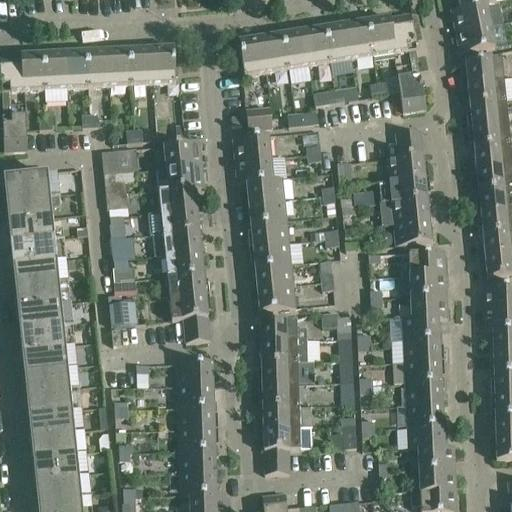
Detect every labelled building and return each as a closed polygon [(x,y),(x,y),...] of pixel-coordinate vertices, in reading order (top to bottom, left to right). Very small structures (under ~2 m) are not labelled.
[(493,0),(457,0),(459,12),(450,14),(450,15),(495,7),(493,0)] [(495,8),(495,7),(450,15),(455,36),(489,29),(486,10),(495,8)] [(410,18),(387,22),(392,57),(408,55),(410,67),(417,66),(415,54),(416,54),(410,18)] [(392,57),(387,22),(366,25),(372,60),(392,57)] [(366,25),(344,28),(350,64),(372,60),(366,25)] [(344,28),(323,31),(329,67),(350,64),(344,28)] [(329,67),(323,31),(318,32),(318,29),(301,31),(308,70),(329,67)] [(489,29),(455,36),(459,58),(494,51),(489,29)] [(308,70),(301,31),(287,33),(287,37),(281,38),(286,74),(308,70)] [(281,38),(260,41),(266,77),(286,74),(281,38)] [(266,77),(260,41),(238,45),(243,80),(266,77)] [(131,89),(129,53),(123,53),(123,50),(107,51),(109,90),(131,89)] [(92,55),(85,56),(87,92),(109,90),(107,51),(92,51),(92,55)] [(150,52),(152,88),(175,87),(173,51),(150,52)] [(152,88),(150,52),(129,53),(131,89),(152,88)] [(85,56),(64,57),(66,93),(87,92),(85,56)] [(66,93),(64,57),(43,58),(44,94),(66,93)] [(43,58),(20,59),(22,95),(44,94),(43,58)] [(20,59),(0,59),(0,86),(0,96),(1,96),(2,108),(8,108),(7,95),(22,95),(20,59)] [(467,87),(502,84),(499,61),(465,65),(467,87)] [(417,66),(410,67),(412,79),(396,81),(402,117),(425,113),(420,78),(419,78),(417,66)] [(502,84),(467,87),(469,108),(504,105),(502,84)] [(377,88),(379,100),(386,99),(384,86),(377,88)] [(379,100),(377,88),(369,89),(371,102),(379,100)] [(342,93),(334,94),(336,107),(344,106),(342,93)] [(336,107),(334,94),(326,95),(328,108),(336,107)] [(504,105),(469,108),(470,115),(466,115),(468,130),(506,126),(504,105)] [(9,121),(8,108),(2,108),(3,120),(2,120),(2,133),(3,157),(27,155),(26,135),(26,127),(25,120),(9,121)] [(247,136),(271,133),(269,113),(245,116),(247,136)] [(302,117),(294,118),(296,131),(304,130),(302,117)] [(88,119),(89,132),(98,131),(97,118),(88,119)] [(296,131),(294,118),(286,119),(288,131),(296,131)] [(242,129),(241,119),(231,120),(232,130),(242,129)] [(54,120),(46,121),(46,134),(54,133),(54,120)] [(46,134),(46,121),(38,121),(39,134),(46,134)] [(508,148),(506,126),(468,130),(469,146),(473,146),(473,152),(508,148)] [(183,129),(175,130),(176,143),(184,142),(183,129)] [(134,134),(135,147),(143,146),(142,133),(134,134)] [(135,147),(134,134),(125,135),(127,148),(135,147)] [(397,150),(421,148),(420,135),(396,138),(397,150)] [(234,166),(270,163),(268,140),(232,143),(234,166)] [(166,173),(201,169),(199,147),(164,150),(166,173)] [(422,159),(421,148),(397,150),(398,161),(422,159)] [(508,148),(473,152),(476,173),(511,169),(508,148)] [(307,158),(320,157),(319,149),(306,151),(307,158)] [(115,178),(113,155),(101,156),(103,179),(115,178)] [(307,158),(308,166),(309,180),(332,178),(329,156),(320,157),(307,158)] [(422,159),(398,161),(386,163),(388,186),(428,182),(426,165),(423,166),(422,159)] [(272,183),(270,163),(234,166),(236,188),(246,187),(246,186),(272,183)] [(336,168),(338,176),(350,175),(349,167),(336,168)] [(201,169),(166,173),(168,194),(194,191),(194,192),(203,191),(201,169)] [(511,169),(476,173),(478,196),(511,192),(511,169)] [(128,177),(115,178),(103,179),(105,201),(121,199),(119,186),(129,185),(128,177)] [(4,205),(59,199),(59,198),(49,199),(46,178),(23,180),(23,179),(2,182),(4,205)] [(282,182),(272,183),(246,186),(246,187),(248,208),(284,205),(282,182)] [(429,197),(428,182),(388,186),(391,207),(426,204),(426,197),(429,197)] [(194,191),(168,194),(158,195),(160,218),(196,214),(194,192),(194,191)] [(323,201),(334,200),(333,192),(322,193),(323,201)] [(511,192),(478,196),(478,201),(475,202),(476,217),(511,213),(511,192)] [(59,200),(59,199),(4,205),(6,226),(51,222),(49,201),(59,200)] [(123,222),(121,199),(105,201),(107,214),(109,214),(110,223),(123,222)] [(334,200),(323,201),(324,208),(335,207),(334,200)] [(341,212),(354,210),(353,203),(340,204),(341,212)] [(426,204),(391,207),(381,208),(384,230),(393,229),(429,225),(426,204)] [(286,226),(284,205),(248,208),(250,230),(286,226)] [(355,218),(354,210),(341,212),(342,219),(355,218)] [(511,236),(511,213),(476,217),(478,233),(481,232),(482,240),(511,236)] [(196,214),(160,218),(148,219),(150,240),(162,239),(199,235),(196,214)] [(51,222),(6,226),(9,248),(64,242),(64,241),(53,242),(51,222)] [(123,222),(110,223),(110,228),(108,229),(110,243),(112,243),(112,244),(125,243),(123,222)] [(431,247),(429,225),(393,229),(395,250),(431,247)] [(286,226),(250,230),(251,235),(247,235),(249,252),(288,248),(286,226)] [(86,232),(76,233),(77,241),(87,240),(86,232)] [(343,233),(344,241),(353,240),(352,232),(343,233)] [(325,243),(338,242),(337,234),(324,235),(325,243)] [(199,235),(162,239),(165,261),(201,257),(199,235)] [(310,245),(319,244),(318,236),(309,237),(310,245)] [(511,236),(482,240),(484,260),(511,257),(511,236)] [(64,242),(9,248),(11,269),(56,265),(53,244),(64,243),(64,242)] [(338,242),(325,243),(326,251),(339,250),(338,242)] [(125,243),(112,244),(114,266),(127,265),(125,243)] [(344,247),(345,255),(356,254),(355,246),(344,247)] [(288,248),(249,252),(250,267),(254,266),(254,273),(290,269),(288,248)] [(409,279),(445,278),(444,255),(408,257),(409,279)] [(201,257),(165,261),(167,282),(203,278),(201,257)] [(511,279),(511,257),(484,260),(487,282),(511,279)] [(379,267),(379,258),(368,259),(368,267),(379,267)] [(56,265),(11,269),(13,291),(68,285),(68,284),(58,285),(56,265)] [(127,265),(114,266),(114,272),(112,272),(113,286),(113,287),(129,286),(127,265)] [(293,291),(290,269),(254,273),(257,295),(293,291)] [(203,283),(203,278),(167,282),(169,303),(209,299),(207,283),(203,283)] [(321,287),(332,286),(331,278),(320,279),(321,287)] [(446,300),(445,278),(409,279),(410,302),(446,300)] [(68,285),(13,291),(15,312),(60,308),(58,287),(68,286),(68,285)] [(129,286),(113,287),(114,300),(108,300),(108,309),(121,307),(131,307),(129,286)] [(332,286),(321,287),(322,295),(333,294),(332,286)] [(482,313),(511,311),(511,289),(481,290),(482,313)] [(295,312),(293,291),(257,295),(259,316),(295,312)] [(370,303),(381,303),(381,295),(370,295),(370,303)] [(209,299),(169,303),(171,325),(183,323),(184,336),(208,333),(206,314),(210,314),(209,299)] [(447,322),(446,300),(410,302),(411,322),(438,321),(438,322),(447,322)] [(381,303),(370,303),(370,311),(381,310),(381,303)] [(122,315),(121,307),(108,309),(109,316),(122,315)] [(62,328),(60,308),(15,312),(18,334),(73,328),(73,327),(62,328)] [(511,311),(482,313),(483,335),(492,335),(492,334),(511,333),(511,311)] [(338,345),(350,344),(349,321),(336,321),(338,345)] [(438,321),(411,322),(402,322),(403,345),(439,343),(438,322),(438,321)] [(260,347),(296,345),(306,345),(306,332),(296,332),(296,323),(259,324),(260,347)] [(73,328),(18,334),(20,355),(64,351),(62,330),(73,329),(73,328)] [(208,333),(184,336),(185,347),(209,345),(208,333)] [(511,333),(492,334),(492,335),(492,356),(511,355),(511,333)] [(119,334),(111,334),(112,350),(121,349),(119,334)] [(357,347),(370,347),(369,339),(356,339),(357,347)] [(439,343),(403,345),(404,367),(443,365),(442,349),(439,349),(439,343)] [(351,365),(350,344),(338,345),(338,365),(351,365)] [(297,367),(296,345),(260,347),(261,368),(297,367)] [(310,364),(321,363),(319,345),(309,346),(310,364)] [(370,355),(370,347),(357,347),(357,355),(370,355)] [(66,371),(64,351),(20,355),(22,377),(77,371),(77,370),(66,371)] [(511,355),(492,356),(493,378),(511,377),(511,355)] [(444,380),(443,365),(404,367),(405,388),(441,386),(440,380),(444,380)] [(176,392),(213,391),(212,367),(176,368),(176,392)] [(297,367),(261,368),(261,374),(257,374),(258,389),(298,388),(297,367)] [(136,370),(136,378),(147,377),(147,369),(136,370)] [(77,371),(22,377),(24,398),(69,394),(67,373),(77,371)] [(511,377),(493,378),(493,383),(490,383),(490,399),(511,398),(511,377)] [(340,387),(352,387),(352,379),(340,379),(340,387)] [(359,391),(372,391),(372,383),(358,383),(359,391)] [(442,408),(441,386),(405,388),(406,409),(442,408)] [(352,387),(340,387),(341,395),(353,395),(352,387)] [(298,388),(258,389),(258,405),(262,405),(262,411),(298,410),(298,388)] [(213,391),(176,392),(177,413),(213,412),(213,391)] [(372,391),(359,391),(359,399),(373,399),(372,391)] [(71,414),(69,394),(24,398),(27,420),(82,414),(82,413),(71,414)] [(511,419),(511,398),(490,399),(491,414),(494,414),(495,420),(511,419)] [(115,415),(128,414),(128,406),(115,407),(115,415)] [(443,429),(442,408),(406,409),(407,431),(443,429)] [(298,410),(262,411),(263,432),(299,431),(298,410)] [(105,411),(98,412),(100,434),(107,433),(105,411)] [(213,412),(177,413),(177,434),(217,433),(217,417),(213,417),(213,412)] [(82,414),(27,420),(29,441),(73,437),(71,416),(82,414)] [(128,414),(115,415),(115,422),(129,422),(128,414)] [(511,441),(511,419),(495,420),(495,442),(511,441)] [(342,430),(355,430),(354,422),(341,422),(342,430)] [(361,434),(374,433),(373,425),(361,426),(361,434)] [(444,450),(443,429),(407,431),(408,454),(417,453),(444,452),(444,450)] [(355,430),(342,430),(343,453),(356,452),(355,430)] [(311,431),(299,431),(263,432),(264,455),(288,454),(312,453),(311,431)] [(217,433),(177,434),(178,456),(214,455),(214,448),(218,448),(217,433)] [(374,433),(361,434),(361,442),(374,441),(374,433)] [(125,436),(115,436),(115,445),(125,445),(125,436)] [(73,437),(29,441),(31,463),(86,457),(86,456),(76,457),(73,437)] [(102,438),(99,441),(100,454),(109,453),(108,437),(102,438)] [(511,463),(511,441),(495,442),(496,464),(511,463)] [(119,458),(132,457),(131,449),(118,450),(119,458)] [(444,452),(417,453),(418,474),(454,473),(453,450),(444,450),(444,452)] [(288,467),(288,454),(264,455),(264,467),(288,467)] [(215,476),(214,455),(178,456),(179,477),(215,476)] [(86,457),(31,463),(33,484),(78,480),(76,459),(86,457)] [(132,465),(132,457),(119,458),(119,466),(132,465)] [(288,467),(264,467),(264,479),(288,478),(288,467)] [(378,476),(389,476),(389,468),(378,468),(378,476)] [(455,494),(454,473),(418,474),(419,496),(455,494)] [(216,497),(215,476),(179,477),(179,500),(190,500),(190,499),(216,498),(216,497)] [(389,476),(378,476),(379,484),(390,483),(389,476)] [(78,480),(33,484),(36,506),(91,500),(91,499),(80,500),(78,480)] [(106,487),(102,491),(103,498),(114,497),(113,486),(106,487)] [(123,501),(136,501),(136,493),(123,493),(123,501)] [(456,511),(455,494),(419,496),(420,511),(456,511)] [(225,511),(225,497),(216,497),(216,498),(190,499),(190,500),(190,511),(225,511)] [(286,511),(285,498),(261,501),(262,511),(286,511)] [(91,500),(36,506),(36,511),(81,511),(80,501),(91,500)] [(136,508),(136,501),(123,501),(123,509),(136,508)]
